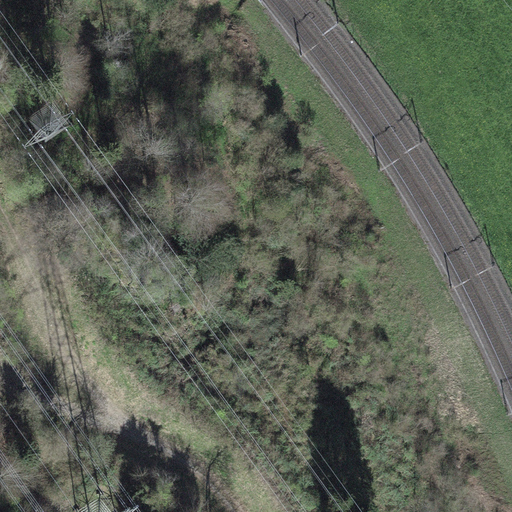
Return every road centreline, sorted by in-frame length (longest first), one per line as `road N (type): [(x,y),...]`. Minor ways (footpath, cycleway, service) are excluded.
road 1 (track): [(0,223),(51,321),(127,425)]
road 2 (track): [(0,366),(127,425)]
road 3 (track): [(127,425),(200,476),(228,511)]
